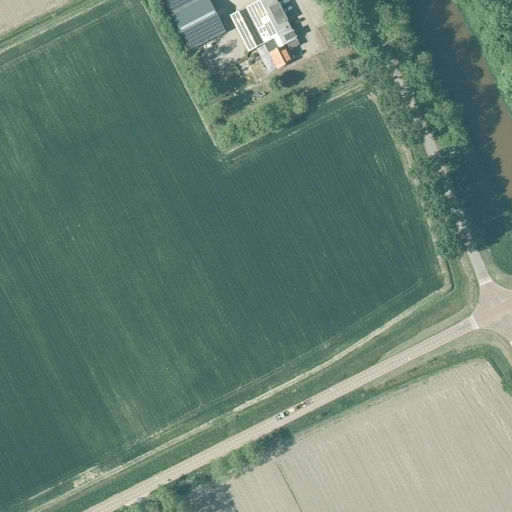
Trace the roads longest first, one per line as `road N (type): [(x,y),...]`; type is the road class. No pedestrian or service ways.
road 1 (unclassified): [(108,511),(500,317)]
road 2 (unclassified): [(500,317),(359,0)]
